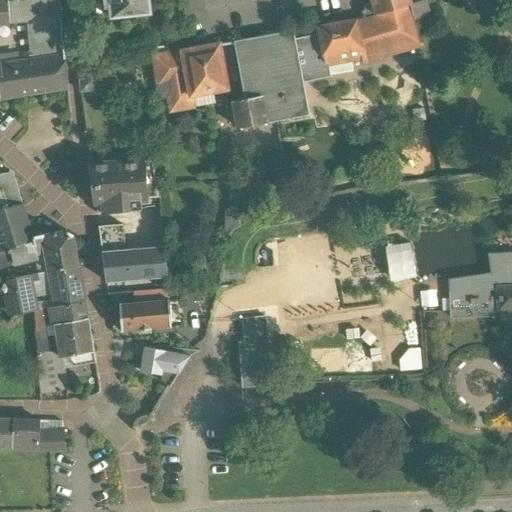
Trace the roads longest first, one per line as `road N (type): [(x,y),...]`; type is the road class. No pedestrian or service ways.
road 1 (residential): [(86,217),(66,0)]
road 2 (residential): [(112,404),(86,217)]
road 3 (residential): [(387,511),(511,506)]
